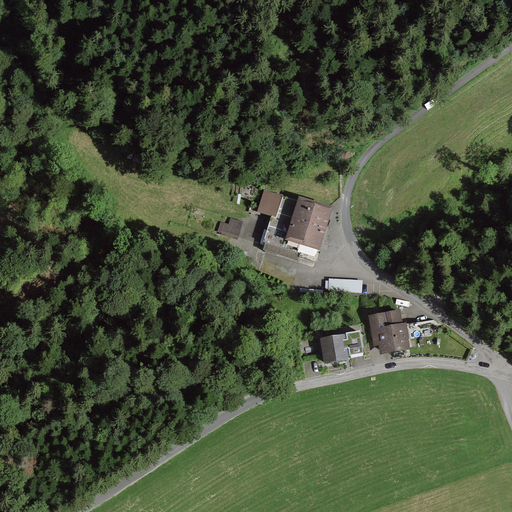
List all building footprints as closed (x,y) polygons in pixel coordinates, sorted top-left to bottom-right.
[(316,261),(331,212),(266,192),(260,211),(273,215),(264,245),(316,261)] [(231,218),(229,224),(221,222),(218,234),(238,239),(243,221),(231,218)] [(327,279),(326,291),(363,293),(363,280),(327,279)] [(405,318),(374,322),(377,347),(388,346),(389,355),(418,351),(415,327),(406,328),(405,318)] [(353,339),(328,343),(332,366),(357,362),(353,339)]
